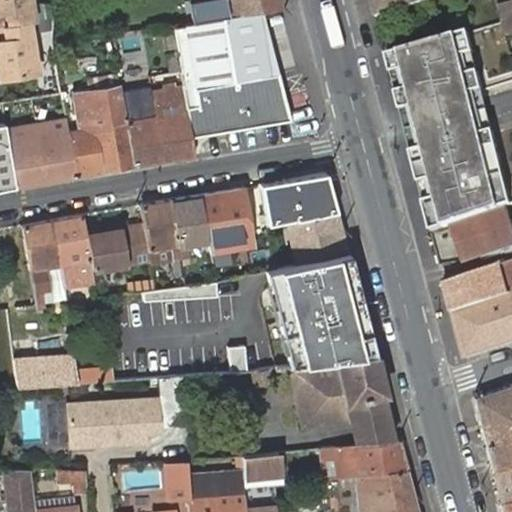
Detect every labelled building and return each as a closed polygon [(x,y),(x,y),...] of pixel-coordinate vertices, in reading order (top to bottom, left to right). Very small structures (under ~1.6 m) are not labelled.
[(0,0),(0,22),(30,19),(35,18),(32,0),(0,0)] [(280,7),(278,0),(225,0),(227,4),(217,6),(219,15),(262,10),(280,7)] [(369,0),(374,17),(414,5),(412,0),(369,0)] [(511,3),(498,8),(503,24),(507,35),(511,32),(511,3)] [(273,74),(262,10),(219,15),(180,20),(171,22),(176,49),(179,67),(182,86),(184,103),(186,111),(190,138),(291,120),(279,74),(273,74)] [(0,75),(36,71),(30,19),(0,22),(0,75)] [(472,53),(467,34),(386,58),(390,73),(402,70),(407,91),(395,94),(400,111),(411,108),(417,129),(422,150),(411,153),(419,184),(429,181),(434,201),(424,203),(432,234),(452,226),(510,206),(505,185),(493,188),(488,166),(500,164),(492,132),(480,135),(476,116),(470,93),(481,90),(477,74),(465,77),(460,56),(472,53)] [(179,67),(176,49),(163,52),(166,71),(179,67)] [(477,74),(472,53),(460,56),(465,77),(477,74)] [(402,70),(390,73),(395,94),(407,91),(402,70)] [(119,82),(60,89),(65,117),(75,176),(133,166),(125,120),(123,108),(122,100),(119,82)] [(163,161),(193,156),(190,138),(186,111),(184,103),(182,86),(150,92),(152,104),(163,161)] [(487,113),(481,90),(470,93),(476,116),(480,135),(492,132),(487,113)] [(125,120),(133,166),(163,161),(152,104),(150,92),(141,93),(142,96),(122,100),(123,108),(125,120)] [(417,129),(411,108),(400,111),(405,131),(411,153),(422,150),(417,129)] [(75,176),(65,117),(34,122),(44,180),(75,176)] [(0,188),(14,186),(4,128),(3,122),(0,122),(0,188)] [(44,180),(34,122),(4,128),(14,186),(44,180)] [(505,185),(500,164),(488,166),(493,188),(505,185)] [(285,223),(335,208),(326,173),(258,185),(266,227),(285,223)] [(434,201),(429,181),(419,184),(424,203),(434,201)] [(249,235),(241,187),(201,194),(208,240),(209,249),(209,250),(219,248),(217,240),(227,239),(249,235)] [(208,240),(201,194),(169,199),(179,258),(186,256),(184,244),(190,243),(208,240)] [(179,258),(169,199),(141,204),(144,224),(149,259),(154,258),(153,249),(170,246),(172,256),(172,259),(179,258)] [(511,212),(510,206),(452,226),(463,262),(483,255),(511,243),(511,212)] [(295,263),(346,250),(335,208),(285,223),(295,263)] [(91,271),(85,235),(84,231),(82,214),(53,219),(62,278),(68,277),(69,281),(92,277),(91,271)] [(53,219),(20,224),(28,272),(31,272),(34,292),(42,292),(43,298),(65,295),(62,278),(53,219)] [(119,224),(84,231),(85,235),(120,228),(119,224)] [(91,271),(128,265),(150,261),(149,259),(144,224),(120,228),(85,235),(91,271)] [(219,248),(228,247),(249,244),(249,235),(227,239),(217,240),(219,248)] [(154,258),(172,256),(170,246),(153,249),(154,258)] [(214,278),(232,275),(235,274),(234,265),(221,267),(219,248),(209,250),(210,256),(214,278)] [(295,263),(264,270),(285,367),(372,355),(346,250),(295,263)] [(186,256),(179,258),(180,265),(187,264),(186,256)] [(180,265),(179,258),(172,259),(175,277),(182,276),(180,265)] [(511,263),(444,285),(452,314),(511,291),(511,263)] [(2,283),(5,305),(20,302),(16,280),(2,283)] [(463,358),(511,341),(511,291),(452,314),(463,358)] [(42,292),(34,292),(36,305),(44,304),(43,298),(42,292)] [(14,386),(78,380),(77,372),(75,349),(11,355),(14,386)] [(387,414),(372,355),(285,367),(299,427),(347,421),(352,444),(397,438),(387,414)] [(77,372),(78,380),(108,378),(107,369),(77,372)] [(268,382),(267,369),(256,370),(256,382),(268,382)] [(158,396),(160,426),(187,425),(188,374),(157,376),(158,396)] [(511,385),(472,399),(485,446),(511,437),(511,385)] [(158,396),(65,403),(68,445),(147,440),(146,427),(160,426),(158,396)] [(511,437),(485,446),(491,470),(511,463),(511,437)] [(404,467),(397,438),(352,444),(339,446),(339,453),(332,453),(335,476),(341,475),(354,474),(404,467)] [(339,453),(339,446),(321,448),(323,454),(332,453),(339,453)] [(275,452),(241,454),(242,466),(243,474),(272,473),(276,472),(275,452)] [(162,498),(188,496),(184,456),(158,459),(162,498)] [(511,463),(491,470),(498,497),(511,493),(511,463)] [(245,511),(244,485),(243,474),(242,466),(187,469),(188,488),(189,511),(245,511)] [(28,467),(0,467),(0,477),(4,511),(34,511),(34,505),(28,467)] [(86,490),(84,468),(56,467),(57,481),(72,480),(73,493),(87,491),(86,490)] [(416,511),(404,467),(354,474),(356,511),(416,511)] [(33,494),(34,505),(63,503),(64,503),(73,501),(72,490),(62,491),(33,494)] [(511,511),(511,498),(499,502),(501,511),(511,511)] [(63,503),(34,505),(34,511),(73,511),(73,501),(64,503),(63,503)]
